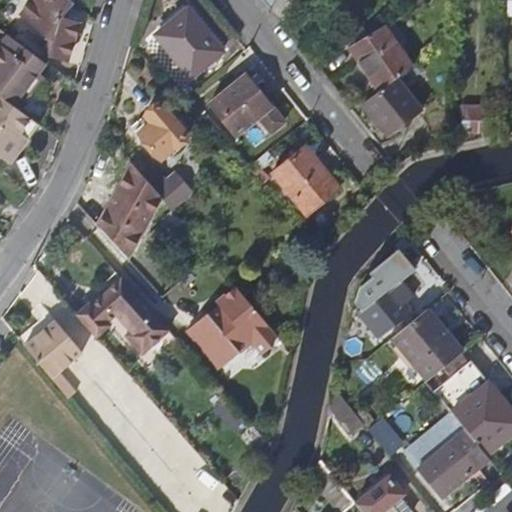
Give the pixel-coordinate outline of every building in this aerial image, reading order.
[(71,0),(33,0),(22,15),(53,39),(48,55),(66,62),(76,26),(60,21),(74,2),(71,0)] [(263,0),(271,9),(275,0),(263,0)] [(275,0),(271,9),(282,22),(294,0),(275,0)] [(223,51),(188,9),(156,35),(191,77),(223,51)] [(387,26),(352,46),(379,90),(385,86),(395,80),(413,68),(387,26)] [(45,62),(8,34),(0,44),(0,45),(36,74),(45,62)] [(0,96),(13,106),(19,111),(34,91),(27,86),(36,74),(0,45),(0,96)] [(285,122),(246,75),(210,105),(236,136),(259,117),(272,133),(285,122)] [(395,80),(385,86),(363,104),(389,136),(420,110),(395,80)] [(0,155),(6,161),(35,122),(19,111),(13,106),(0,96),(0,155)] [(188,136),(160,103),(145,116),(151,124),(139,134),(160,159),(188,136)] [(339,187),(306,147),(273,174),(306,214),(339,187)] [(144,177),(132,163),(107,209),(141,228),(159,194),(144,177)] [(159,194),(178,217),(200,199),(178,171),(167,180),(156,167),(144,177),(159,194)] [(98,226),(126,257),(141,228),(107,209),(98,226)] [(180,222),(172,213),(148,233),(151,238),(146,242),(151,247),(180,222)] [(399,249),(355,302),(361,309),(358,312),(379,337),(410,311),(403,303),(412,295),(400,280),(414,268),(399,249)] [(75,314),(95,337),(108,325),(105,322),(116,313),(131,329),(124,336),(141,355),(168,330),(119,281),(92,306),(89,302),(75,314)] [(273,330),(235,285),(223,296),(227,301),(210,316),(207,313),(188,331),(221,369),(249,345),(255,345),(261,351),(272,342),(273,330)] [(427,309),(387,342),(396,352),(401,348),(428,380),(462,352),(427,309)] [(55,320),(24,345),(51,378),(82,352),(55,320)] [(435,395),(453,416),(485,454),(511,431),(511,412),(473,364),(435,395)] [(332,410),(351,434),(363,423),(356,414),(336,391),(332,410)] [(356,414),(363,423),(368,429),(376,423),(363,408),(356,414)] [(485,454),(453,416),(407,453),(442,496),(488,458),(485,454)] [(319,461),(310,478),(341,511),(354,503),(319,461)] [(355,504),(362,511),(396,511),(390,504),(403,493),(389,477),(355,504)]
